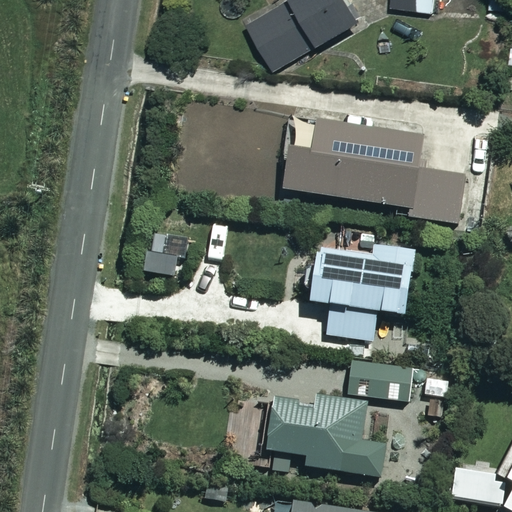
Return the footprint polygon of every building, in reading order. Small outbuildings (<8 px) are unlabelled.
[(355,19),(343,0),(285,0),(245,25),(272,69),(355,19)] [(440,0),(390,0),(390,7),(439,13),(440,0)] [(418,130),(311,115),(306,151),(282,147),(276,189),(404,208),(403,216),(453,224),(460,176),(412,169),(418,130)] [(168,211),(165,233),(202,237),(204,215),(168,211)] [(367,253),(308,246),(301,301),(326,304),(322,335),(368,341),(372,311),(401,314),(409,249),(368,244),(367,253)] [(258,440),(257,449),(301,455),(300,467),(376,477),(381,444),(355,441),(360,402),(311,395),(310,405),(236,396),(230,436),(258,440)] [(511,511),(511,448),(498,471),(449,463),(444,495),(488,503),(504,511),(511,511)] [(365,511),(287,501),(285,511),(365,511)]
